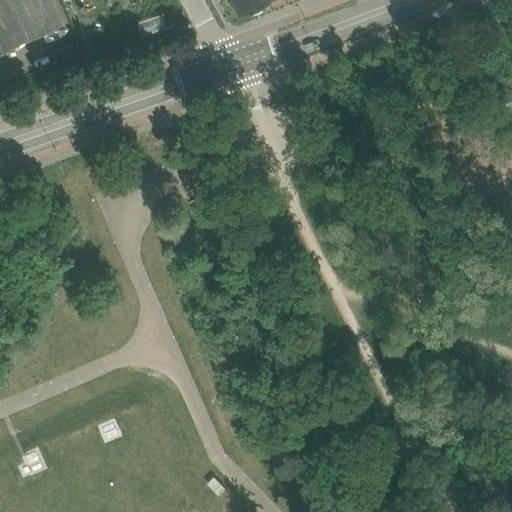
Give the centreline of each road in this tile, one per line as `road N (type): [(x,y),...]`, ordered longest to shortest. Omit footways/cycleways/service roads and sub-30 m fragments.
road 1 (tertiary): [(0,145),(230,64)]
road 2 (tertiary): [(230,64),(403,0)]
